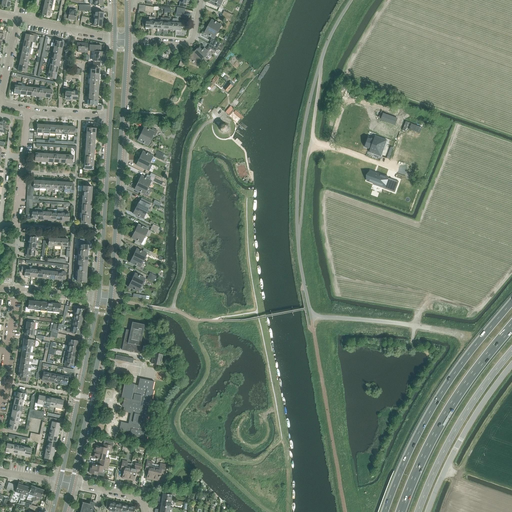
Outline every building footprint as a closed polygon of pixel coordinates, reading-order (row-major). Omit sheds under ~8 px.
[(70,21),(71,21),(72,21),(72,20),(75,21),(77,12),(70,10),(69,13),(65,12),(64,18),(68,19),(69,19),(69,20),(70,21)] [(145,28),(151,28),(152,17),(149,17),(148,21),(145,21),(145,23),(143,23),(142,27),(145,27),(145,28)] [(93,22),(93,25),(102,26),(103,19),(94,18),(92,18),(92,22),(93,22)] [(175,18),(174,30),(181,30),(181,27),(184,28),(185,22),(179,21),(178,19),(175,18)] [(212,20),(208,26),(218,32),(222,25),(216,22),(217,22),(216,21),(216,22),(212,20)] [(218,32),(208,26),(205,33),(215,38),(218,32)] [(24,40),(32,42),(35,43),(37,34),(29,33),(29,35),(26,34),(25,35),(25,34),(24,35),(23,37),(24,38),(25,38),(24,40)] [(210,44),(217,49),(220,43),(214,39),(212,42),(211,42),(210,44)] [(63,42),(53,40),(52,43),(55,43),(54,47),(62,48),(63,42)] [(88,53),(88,51),(88,45),(88,43),(77,42),(76,46),(78,47),(78,52),(88,53)] [(205,57),(206,58),(207,59),(208,59),(209,59),(210,58),(211,58),(211,57),(211,56),(211,55),(211,54),(210,54),(208,52),(211,49),(209,48),(207,50),(205,48),(202,50),(199,47),(194,52),(202,60),(205,57)] [(102,52),(101,51),(94,51),(93,65),(100,66),(100,61),(101,61),(101,57),(102,57),(102,52)] [(202,60),(194,52),(189,58),(197,66),(202,60)] [(57,73),(58,67),(50,65),(48,64),(47,67),(50,67),(49,71),(57,73)] [(229,82),(224,88),(228,92),(233,85),(229,82)] [(71,99),(72,90),(67,90),(67,87),(63,87),(63,91),(65,91),(65,99),(67,99),(67,100),(71,100),(71,99)] [(219,127),(220,127),(220,130),(223,133),(227,132),(229,129),(228,125),(225,123),(221,124),(220,127),(219,127)] [(144,127),(141,134),(151,139),(154,132),(149,129),(149,128),(148,128),(148,129),(144,127)] [(148,145),(151,139),(141,134),(138,140),(148,145)] [(381,157),(387,141),(375,136),(374,139),(368,137),(364,148),(370,150),(369,153),(381,157)] [(417,153),(417,151),(399,143),(395,153),(400,155),(401,154),(403,155),(402,158),(410,161),(411,158),(415,159),(414,161),(420,163),(423,155),(417,153)] [(143,151),(139,158),(149,163),(153,156),(147,154),(147,153),(146,153),(143,151)] [(149,163),(139,158),(136,165),(146,170),(148,166),(151,167),(152,164),(149,163)] [(93,170),(94,160),(85,160),(84,159),(83,169),(93,170)] [(162,178),(151,173),(149,176),(155,178),(161,181),(162,178)] [(148,187),(151,181),(146,178),(146,177),(145,177),(145,178),(141,176),(138,182),(148,187)] [(377,176),(376,178),(370,176),(367,183),(373,185),(373,184),(377,186),(376,189),(383,192),(383,190),(394,194),(397,186),(393,185),(391,188),(385,186),(387,180),(377,176)] [(40,188),(40,180),(34,180),(34,179),(30,179),(29,183),(33,184),(33,187),(33,188),(40,188)] [(65,182),(64,190),(64,192),(73,193),(74,185),(71,185),(71,182),(65,182)] [(145,194),(148,187),(138,182),(134,189),(145,194)] [(139,200),(136,207),(146,212),(150,205),(144,202),(144,201),(143,202),(139,200)] [(146,212),(136,207),(133,214),(143,219),(146,212)] [(31,220),(31,219),(38,219),(38,208),(35,208),(35,211),(32,211),(32,210),(28,210),(28,211),(26,211),(26,214),(28,215),(27,219),(31,220)] [(138,224),(134,231),(145,236),(148,230),(143,227),(143,226),(142,226),(138,224)] [(145,236),(134,231),(131,238),(141,243),(145,236)] [(68,239),(61,239),(61,246),(67,247),(67,250),(70,250),(70,242),(67,242),(68,239)] [(136,249),(133,256),(143,261),(146,254),(141,251),(141,250),(140,251),(136,249)] [(143,261),(133,256),(130,262),(140,267),(142,263),(146,265),(147,263),(143,261)] [(24,276),(31,277),(31,269),(25,268),(25,267),(22,267),(21,272),(25,273),(24,276)] [(56,272),(55,279),(62,280),(62,279),(65,280),(65,272),(62,271),(62,272),(59,272),(60,270),(57,269),(56,272)] [(135,273),(131,280),(142,285),(145,278),(139,276),(140,275),(139,275),(135,273)] [(142,285),(131,280),(128,287),(138,292),(142,285)] [(29,309),(34,309),(35,301),(29,300),(28,307),(25,307),(25,310),(26,311),(29,312),(29,309)] [(54,303),(53,311),(59,312),(59,314),(62,315),(63,312),(59,311),(60,305),(60,304),(54,303)] [(126,330),(122,350),(139,353),(141,346),(140,345),(144,324),(132,322),(130,330),(126,330)] [(67,352),(75,353),(77,347),(68,345),(67,345),(65,351),(67,352)] [(74,359),(66,358),(63,357),(62,363),(65,364),(64,366),(70,367),(70,365),(73,366),(74,359)] [(28,371),(20,370),(19,376),(23,377),(22,380),(21,380),(21,381),(29,382),(30,378),(27,377),(27,374),(30,374),(30,371),(28,371)] [(48,382),(48,381),(50,373),(44,372),(44,370),(41,370),(40,379),(42,379),(42,380),(44,380),(44,381),(44,382),(47,383),(48,382)] [(120,426),(119,430),(130,432),(129,439),(129,438),(135,439),(135,440),(136,440),(136,437),(140,437),(147,439),(146,438),(147,432),(148,432),(143,431),(144,425),(146,425),(146,424),(148,416),(150,417),(150,416),(149,416),(151,408),(152,409),(152,408),(148,407),(150,399),(152,399),(151,399),(153,391),(154,391),(152,390),(154,382),(145,380),(139,378),(139,379),(140,379),(138,386),(135,385),(135,386),(133,386),(134,384),(124,382),(125,383),(123,393),(122,395),(122,397),(121,397),(124,398),(123,404),(125,404),(124,406),(123,406),(122,407),(124,407),(123,412),(129,413),(129,412),(131,413),(128,428),(120,426)] [(15,398),(23,400),(25,394),(26,391),(20,390),(19,393),(16,392),(15,398)] [(45,396),(39,395),(38,400),(36,399),(35,403),(43,405),(45,396)] [(45,396),(43,405),(43,407),(49,409),(49,406),(51,398),(45,396)] [(63,400),(57,399),(55,407),(61,409),(63,400)] [(52,421),(50,428),(59,429),(60,423),(52,421)] [(18,424),(10,422),(8,429),(17,430),(18,424)] [(94,452),(106,454),(107,450),(112,451),(113,442),(105,440),(103,447),(95,445),(94,452)] [(5,452),(11,453),(13,444),(7,443),(5,452)] [(24,456),(30,457),(32,448),(25,447),(24,456)] [(54,454),(45,452),(44,458),(53,460),(54,454)] [(101,459),(100,462),(109,464),(110,459),(105,458),(106,454),(94,452),(93,458),(101,459)] [(122,478),(128,479),(131,467),(127,467),(128,462),(122,461),(120,469),(124,470),(122,478)] [(151,479),(153,479),(156,465),(152,464),(152,462),(147,461),(145,470),(148,470),(147,476),(146,475),(145,479),(150,480),(151,480),(151,479)] [(99,472),(98,474),(104,475),(106,469),(108,469),(109,464),(100,462),(99,465),(91,464),(89,473),(97,475),(98,471),(99,472)] [(131,467),(128,479),(134,481),(136,473),(139,473),(140,469),(141,469),(142,465),(135,463),(134,467),(135,467),(134,468),(131,467)] [(163,474),(165,465),(160,464),(160,466),(156,465),(153,479),(159,481),(160,473),(163,474)] [(18,497),(20,498),(24,486),(22,485),(23,484),(18,482),(18,484),(17,485),(15,492),(20,493),(18,497)] [(30,488),(24,486),(20,498),(23,499),(23,495),(28,496),(28,494),(30,488)] [(31,499),(33,501),(37,488),(31,486),(30,488),(28,494),(28,496),(28,497),(31,498),(31,499)] [(37,488),(33,501),(36,501),(36,497),(41,498),(44,490),(37,488)] [(157,499),(171,501),(172,495),(174,495),(175,492),(169,491),(168,494),(163,493),(162,497),(157,496),(157,499)] [(161,502),(161,506),(170,507),(171,501),(157,499),(156,501),(161,502)] [(90,511),(91,511),(93,505),(94,505),(95,503),(93,502),(90,502),(90,504),(82,502),(80,509),(79,511),(90,511)] [(108,510),(114,511),(116,503),(110,502),(108,510)]
